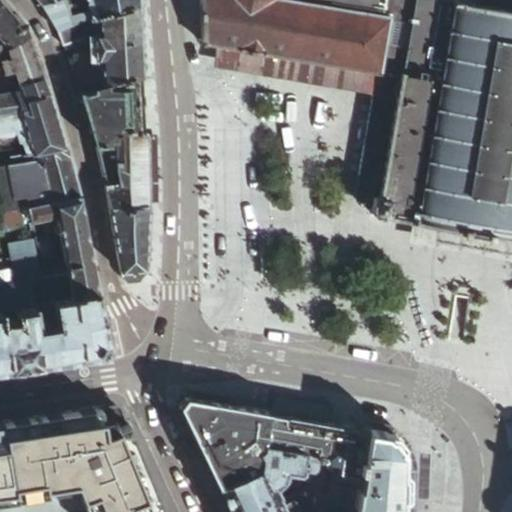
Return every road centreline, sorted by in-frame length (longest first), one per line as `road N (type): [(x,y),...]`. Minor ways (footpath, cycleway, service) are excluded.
road 1 (residential): [(159,354),(238,356),(429,390),(476,435),(484,501)]
road 2 (residential): [(159,354),(108,283),(79,140),(19,0)]
road 3 (residential): [(165,0),(180,173),(177,303),(159,354)]
road 4 (tertiary): [(159,354),(146,396),(197,511)]
road 5 (tertiary): [(159,354),(109,375),(0,397)]
